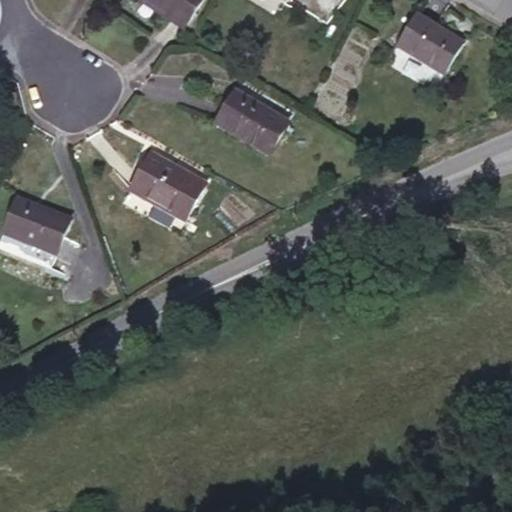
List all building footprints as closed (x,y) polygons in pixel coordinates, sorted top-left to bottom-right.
[(137,0),(183,29),(202,0),(137,0)] [(445,76),(464,44),(416,14),(396,46),(445,76)] [(288,123),(235,91),(215,124),(269,156),(288,123)] [(206,184),(150,153),(129,190),(186,219),(206,184)] [(72,221),(15,198),(0,235),(0,249),(52,271),(72,221)]
